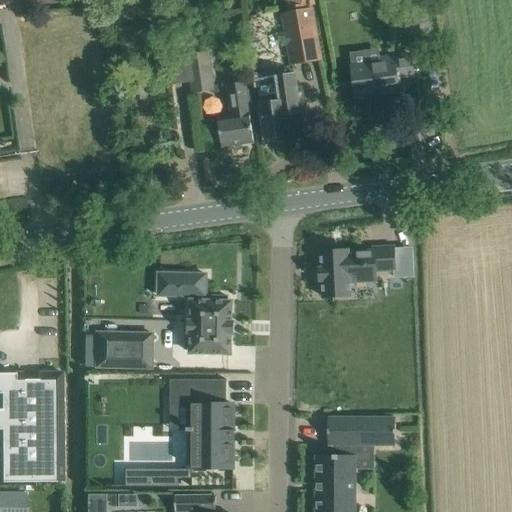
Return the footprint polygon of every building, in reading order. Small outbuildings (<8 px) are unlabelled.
[(311,8),(283,13),(292,64),(320,59),(311,8)] [(213,90),(207,51),(188,55),(193,93),(213,90)] [(408,78),(405,56),(380,59),(381,64),(351,68),(356,97),(398,91),(397,80),(408,78)] [(261,92),(257,92),(258,97),(260,113),(263,133),(264,139),(272,138),(290,135),(288,124),(287,114),(300,112),(297,93),(294,74),(277,76),(279,89),(274,89),(273,85),(260,87),(261,92)] [(145,80),(133,82),(135,100),(147,98),(145,80)] [(230,116),(217,118),(219,128),(222,148),(254,143),(251,123),(246,89),(245,82),(226,85),(230,116)] [(375,272),(395,271),(394,247),(373,248),(373,251),(348,252),(348,251),(335,251),(335,248),(324,249),(324,252),(320,252),(321,268),(319,269),(320,281),(322,281),(323,297),(350,296),(350,279),(376,278),(375,272)] [(231,322),(231,302),(227,302),(227,297),(212,296),(212,301),(203,301),(203,297),(206,297),(206,275),(158,274),(158,296),(194,297),(194,301),(191,301),(191,321),(188,321),(188,333),(190,333),(190,335),(185,335),(185,349),(190,349),(190,353),(230,354),(231,334),(233,334),(233,322),(231,322)] [(152,369),(152,335),(96,333),(95,367),(152,369)] [(0,482),(62,481),(61,373),(0,373),(0,482)] [(169,380),(169,405),(186,405),(186,430),(186,432),(191,432),(191,468),(233,468),(233,441),(236,441),(236,440),(233,440),(233,431),(236,431),(236,430),(233,430),(233,404),(226,404),(226,380),(169,380)] [(395,446),(395,418),(328,418),(328,446),(334,446),(334,456),(315,456),(315,511),(355,511),(355,456),(355,446),(395,446)] [(0,511),(25,511),(26,493),(0,492),(0,511)] [(175,511),(215,511),(215,495),(175,496),(175,511)] [(136,509),(136,498),(117,498),(117,509),(136,509)]
